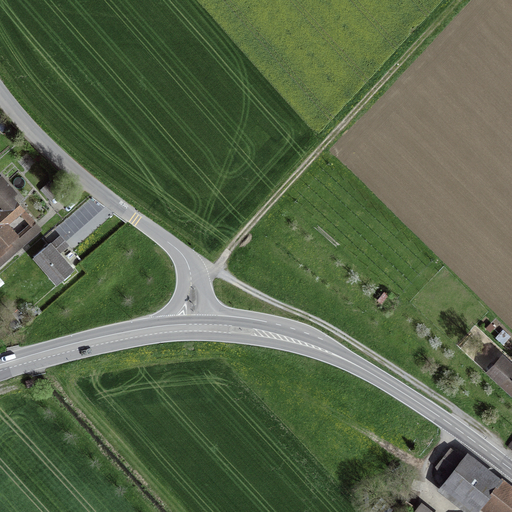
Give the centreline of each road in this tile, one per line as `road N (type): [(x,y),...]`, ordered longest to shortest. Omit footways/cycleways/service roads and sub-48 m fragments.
road 1 (track): [(493,455),(494,440),(473,421),(317,320),(276,306),(218,268),(191,275)]
road 2 (track): [(218,268),(457,0)]
road 3 (primary): [(194,327),(256,332),(340,355),(511,469)]
road 4 (residential): [(194,327),(184,257),(54,153),(0,91)]
road 5 (primary): [(0,366),(194,327)]
